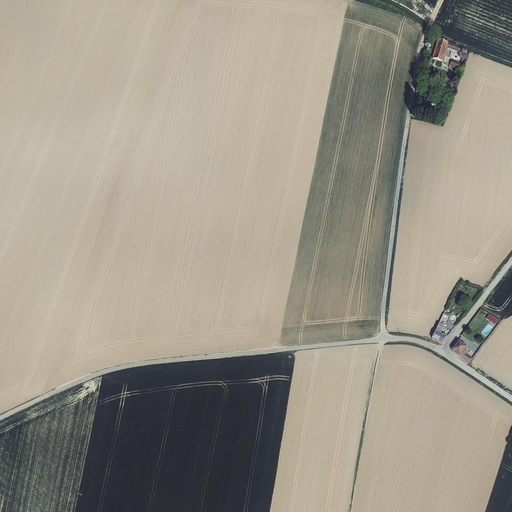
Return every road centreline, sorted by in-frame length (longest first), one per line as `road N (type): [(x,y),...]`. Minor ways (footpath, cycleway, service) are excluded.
road 1 (tertiary): [(381,339),(126,365),(0,417)]
road 2 (unclassified): [(441,0),(414,98),(381,339)]
road 3 (track): [(381,339),(345,511)]
